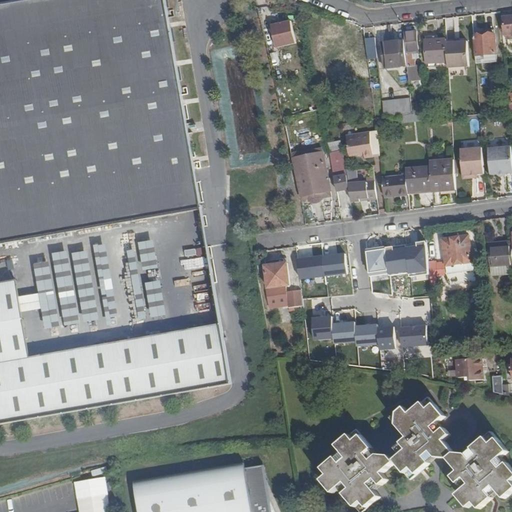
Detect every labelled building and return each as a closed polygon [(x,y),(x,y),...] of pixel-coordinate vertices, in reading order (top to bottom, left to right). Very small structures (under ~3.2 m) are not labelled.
[(0,0),(0,422),(233,384),(166,0),(22,0),(13,2),(12,0),(0,0)] [(279,21),(271,23),(277,48),(296,43),(291,21),(279,24),(279,21)] [(417,31),(405,33),(410,81),(420,80),(419,65),(415,66),(414,58),(413,58),(412,53),(419,53),(417,31)] [(496,35),(474,37),(476,56),(497,55),(496,35)] [(322,68),(365,62),(361,36),(318,42),(322,68)] [(375,38),(366,39),(368,56),(377,55),(375,38)] [(450,39),(451,67),(473,66),(472,39),(450,39)] [(447,40),(426,41),(427,64),(448,62),(447,40)] [(405,41),(383,43),(385,69),(408,66),(405,41)] [(497,55),(476,56),(476,64),(498,62),(497,55)] [(411,99),(383,102),(385,117),(401,115),(410,114),(413,114),(412,104),(411,99)] [(413,114),(410,114),(411,122),(427,120),(426,113),(418,114),(413,114)] [(410,114),(401,115),(402,123),(411,122),(410,114)] [(377,132),(347,136),(350,156),(365,154),(365,158),(380,156),(377,132)] [(341,141),(328,144),(330,152),(343,150),(341,141)] [(511,147),(489,150),(491,176),(498,175),(501,177),(506,176),(507,174),(511,173),(511,147)] [(483,148),(461,150),(464,176),(478,175),(478,172),(485,172),(483,148)] [(343,151),(330,154),(337,191),(350,189),(349,184),(348,180),(346,171),(343,151)] [(294,158),(293,159),(301,198),(303,198),(305,198),(306,198),(308,197),(310,196),(311,201),(312,201),(314,202),(321,200),(322,199),(321,194),(331,192),(323,153),(301,157),(300,157),(298,157),(296,157),(294,158)] [(455,160),(430,162),(431,167),(433,190),(433,192),(443,191),(442,189),(457,188),(455,160)] [(431,167),(406,169),(407,179),(409,190),(414,190),(414,191),(433,190),(431,167)] [(356,170),(346,171),(348,180),(357,179),(356,170)] [(400,177),(383,179),(385,198),(397,196),(396,194),(400,194),(400,196),(409,195),(409,190),(407,179),(400,180),(400,177)] [(376,182),(349,184),(350,189),(352,202),(361,202),(360,199),(369,198),(369,200),(378,199),(376,182)] [(469,236),(442,240),(449,282),(476,278),(469,236)] [(426,243),(367,250),(371,276),(390,273),(390,276),(410,273),(411,278),(431,275),(426,243)] [(511,246),(489,249),(492,276),(511,274),(511,246)] [(345,254),(324,256),(326,276),(348,274),(345,254)] [(324,256),(299,259),(301,279),(326,276),(324,256)] [(288,263),(265,266),(269,289),(291,286),(288,263)] [(287,288),(266,291),(269,309),(290,306),(287,292),(287,288)] [(302,291),(287,292),(290,306),(289,308),(304,307),(303,300),(302,291)] [(333,317),(311,318),(313,341),(334,339),(333,317)] [(355,321),(334,323),(335,345),(356,344),(355,321)] [(378,324),(356,326),(358,348),(379,346),(378,324)] [(429,326),(401,327),(402,348),(431,346),(429,326)] [(400,327),(379,329),(380,351),(401,349),(400,327)] [(482,358),(458,360),(459,378),(470,377),(471,381),(484,380),(482,358)] [(502,376),(493,377),(495,392),(504,395),(503,385),(502,376)] [(405,408),(393,419),(409,438),(402,443),(407,449),(401,454),(395,460),(391,455),(379,455),(373,460),(368,454),(374,449),(358,429),(338,446),(343,452),(349,458),(343,464),(337,457),(324,468),(329,475),(323,480),(334,493),(340,488),(347,483),(352,489),(345,494),(360,511),(364,511),(382,497),(376,491),(370,484),(377,479),(382,485),(389,480),(383,473),(396,462),(411,480),(431,463),(425,456),(431,451),(437,458),(449,459),(460,471),(453,477),(459,484),(460,484),(466,478),(471,484),(465,490),(458,495),(469,508),(475,503),(481,510),(494,498),(488,492),(494,486),(500,493),(505,499),(511,493),(511,467),(509,463),(502,469),(497,462),(503,457),(510,451),(493,432),(474,448),(479,455),(473,460),(467,454),(455,454),(445,441),(451,436),(445,429),(439,435),(433,428),(440,423),(446,417),(430,398),(411,414),(405,408)] [(440,423),(433,428),(439,435),(445,429),(440,423)] [(401,454),(407,449),(402,443),(396,448),(401,454)] [(474,448),(467,454),(473,460),(479,455),(474,448)] [(379,455),(374,449),(368,454),(373,460),(379,455)] [(431,451),(425,456),(431,463),(437,458),(431,451)] [(349,458),(343,452),(337,457),(343,464),(349,458)] [(509,463),(503,457),(497,462),(502,469),(509,463)] [(233,473),(136,490),(140,511),(274,511),(259,479),(264,476),(263,466),(233,471),(233,473)] [(466,478),(460,484),(465,490),(471,484),(466,478)] [(377,479),(370,484),(376,491),(382,485),(377,479)] [(347,483),(340,488),(345,494),(352,489),(347,483)] [(500,493),(494,486),(488,492),(494,498),(500,493)]
